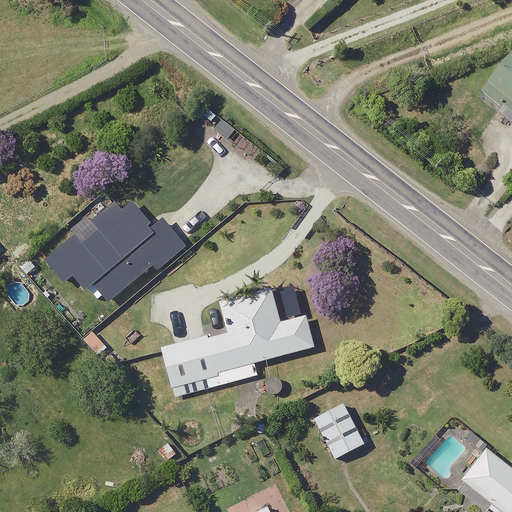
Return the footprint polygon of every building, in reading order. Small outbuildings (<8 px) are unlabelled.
[(511,52),(481,94),(511,117),(511,52)] [(151,232),(131,207),(119,216),(112,207),(90,224),(98,234),(81,248),(74,240),(45,263),(64,286),(73,279),(91,302),(100,294),(107,303),(151,269),(154,274),(183,251),(162,224),(151,232)] [(278,326),(269,292),(219,306),(227,336),(206,342),(204,337),(159,349),(173,400),(256,377),(253,366),(312,350),(304,319),(278,326)] [(363,447),(342,407),(313,423),(334,463),(363,447)] [(266,440),(260,428),(233,440),(239,453),(266,440)] [(481,511),(483,511),(484,511),(511,511),(511,470),(510,473),(484,453),(461,483),(464,485),(461,488),(456,495),(478,511),(481,511)]
